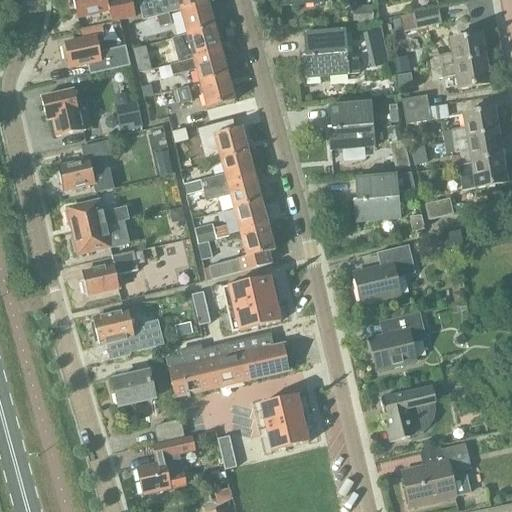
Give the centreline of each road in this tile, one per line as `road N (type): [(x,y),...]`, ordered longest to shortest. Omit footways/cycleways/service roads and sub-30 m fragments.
road 1 (residential): [(241,0),(372,511)]
road 2 (residential): [(115,511),(12,110),(32,0)]
